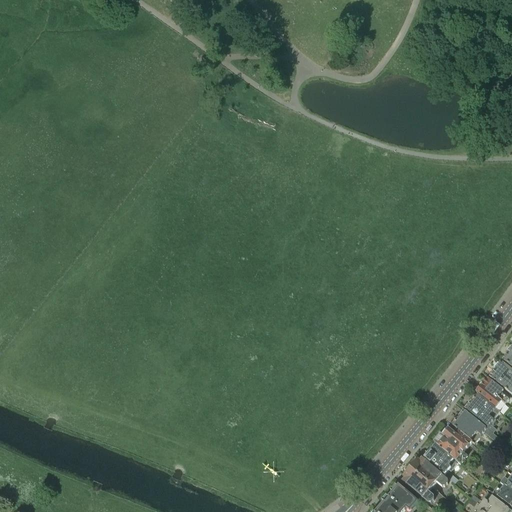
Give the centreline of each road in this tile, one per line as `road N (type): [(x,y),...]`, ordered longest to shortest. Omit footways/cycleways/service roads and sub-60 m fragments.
road 1 (track): [(219,59),(287,58),(347,79),(369,78),(416,0)]
road 2 (secondary): [(362,496),(511,307)]
road 3 (track): [(511,158),(391,149),(294,109)]
road 4 (track): [(294,109),(305,61),(250,0)]
